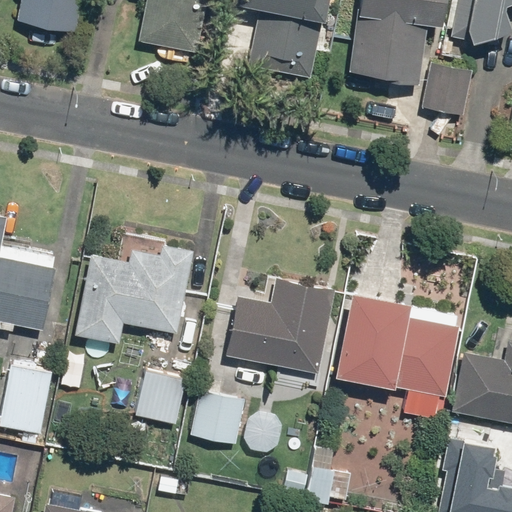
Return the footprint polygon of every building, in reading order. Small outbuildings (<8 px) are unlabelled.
[(15,0),(12,18),(72,28),(76,0),(15,0)] [(205,0),(141,0),(134,39),(197,50),(205,0)] [(318,0),(231,0),(254,4),(244,64),(305,74),(318,0)] [(357,0),(348,68),(421,78),(431,11),(439,12),(441,0),(357,0)] [(511,0),(452,0),(451,7),(450,7),(451,8),(446,34),(461,37),(462,40),(502,26),(493,0),(511,0)] [(458,111),(465,68),(425,61),(418,104),(458,111)] [(121,320),(171,330),(185,259),(122,246),(120,259),(88,252),(71,331),(117,340),(121,320)] [(0,316),(38,325),(52,258),(0,247),(0,316)] [(231,292),(218,352),(312,372),(324,315),(323,315),(329,286),(266,272),(261,298),(231,292)] [(340,291),(325,372),(439,393),(454,311),(340,291)] [(511,339),(499,337),(495,357),(461,351),(450,408),(511,419),(511,339)] [(0,424),(35,430),(46,371),(1,364),(0,368),(0,424)] [(141,369),(130,409),(168,419),(179,379),(141,369)] [(197,391),(188,429),(236,439),(244,402),(197,391)] [(242,416),(241,419),(239,429),(240,432),(241,435),(242,438),(244,440),(246,442),(249,444),(252,445),(255,446),(258,446),(261,446),(264,445),(267,444),(269,442),(272,440),(273,437),(275,435),(276,432),(276,429),(276,426),(276,423),(275,420),(274,417),(272,415),(270,412),(267,411),(264,409),(261,409),(258,408),(255,408),(252,409),(249,410),(247,412),(244,414),(242,416)] [(491,437),(446,428),(431,504),(471,511),(491,511),(492,506),(500,508),(499,511),(511,511),(511,477),(484,473),(491,437)] [(278,492),(322,500),(323,492),(340,495),(345,468),(305,461),(303,470),(283,466),(278,492)] [(156,473),(154,488),(184,492),(186,477),(156,473)] [(0,511),(14,511),(19,489),(0,485),(0,511)] [(94,511),(73,508),(41,502),(38,511),(94,511)]
